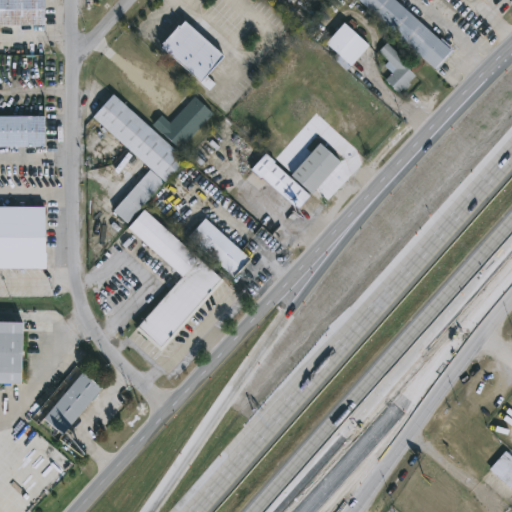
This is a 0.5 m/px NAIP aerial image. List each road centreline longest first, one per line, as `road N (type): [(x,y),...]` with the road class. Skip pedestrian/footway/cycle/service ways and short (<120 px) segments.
road 1 (secondary): [(446,118),(81,511)]
road 2 (motorway): [(446,118),(159,511)]
road 3 (motorway): [(511,151),(195,511)]
road 4 (residential): [(71,0),(81,305),(93,332),(170,416)]
road 5 (motorway): [(267,511),(511,239)]
road 6 (motorway): [(292,511),(511,285)]
road 7 (secondary): [(354,511),(511,300)]
